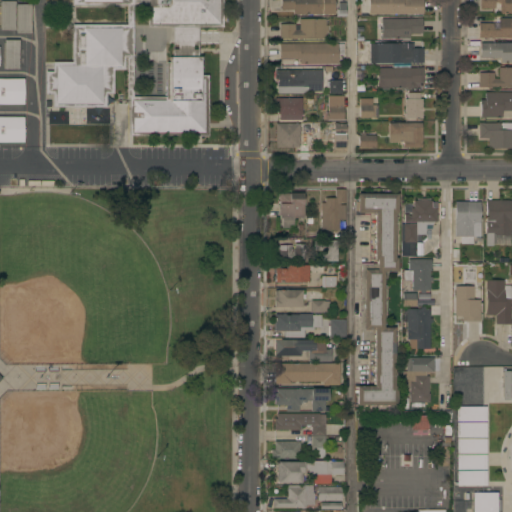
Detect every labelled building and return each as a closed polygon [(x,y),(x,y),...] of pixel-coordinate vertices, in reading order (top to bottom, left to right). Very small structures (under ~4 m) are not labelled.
[(221,0),(221,27),(197,27),(197,57),(199,57),(199,75),(207,75),(206,136),(128,135),(128,97),(125,96),(126,57),(123,57),(123,70),(112,70),(112,93),(105,93),(105,106),(51,106),(52,93),(44,93),(44,71),(51,71),(51,62),(70,62),(71,24),(126,24),(126,5),(71,4),(71,0),(221,0)] [(333,0),(333,14),(292,14),(292,9),(279,9),(279,0),(333,0)] [(359,0),(422,0),(422,13),(367,14),(367,13),(359,13),(359,0)] [(511,0),(511,13),(499,13),(499,2),(493,2),(493,8),(479,8),(479,0),(511,0)] [(0,1),(14,1),(14,30),(0,30),(0,1)] [(15,4),(30,4),(30,33),(15,33),(15,4)] [(416,18),(421,18),(421,33),(408,33),(408,39),(380,38),(380,18),(416,18)] [(492,23),(497,23),(497,18),(511,18),(511,38),(477,38),(478,23),(492,23)] [(293,24),(293,30),(298,30),(298,19),(324,19),(324,25),(327,25),(327,31),(324,31),(324,38),(278,38),(278,24),(293,24)] [(18,39),(18,69),(3,69),(3,40),(18,39)] [(511,42),(511,63),(499,63),(499,58),(479,58),(479,42),(511,42)] [(336,43),(336,63),(298,63),(298,58),(278,58),(278,43),(336,43)] [(409,43),(409,48),(422,48),(422,63),(406,63),(406,68),(422,67),(422,82),(408,83),(408,90),(399,90),(399,87),(376,88),(376,68),(391,68),(391,63),(368,63),(368,43),(409,43)] [(493,72),(493,78),(497,78),(497,67),(511,67),(511,87),(478,87),(477,72),(493,72)] [(320,70),(320,91),(305,91),(305,93),(276,93),(276,77),(273,77),(273,70),(320,70)] [(22,104),(0,104),(0,78),(22,78),(22,104)] [(340,80),(340,93),(327,93),(327,80),(340,80)] [(418,92),(418,98),(421,99),(421,119),(403,118),(404,98),(406,98),(406,92),(418,92)] [(511,92),(511,110),(500,110),(500,117),(479,117),(479,100),(484,100),(484,92),(511,92)] [(325,112),(327,112),(327,96),(342,95),(342,119),(325,119),(325,112)] [(300,98),(300,114),(291,114),(291,115),(288,115),(288,114),(276,114),(276,106),(273,106),(273,98),(300,98)] [(371,98),(371,104),(377,104),(377,117),(358,117),(358,98),(371,98)] [(0,117),(22,117),(22,141),(0,141),(0,117)] [(420,123),(420,147),(401,147),(401,142),(387,142),(387,122),(420,123)] [(480,122),(480,123),(511,123),(511,148),(487,148),(487,138),(478,138),(477,122),(480,122)] [(312,123),(312,141),(298,141),(298,152),(294,152),(294,147),(274,147),(274,123),(312,123)] [(344,123),(345,147),(332,147),(332,134),(333,134),(333,123),(344,123)] [(364,132),(364,135),(374,135),(374,147),(357,147),(357,135),(359,135),(359,132),(364,132)] [(320,219),(318,219),(318,217),(320,217),(320,203),(324,203),(324,198),(334,198),(334,189),(344,189),(344,202),(339,202),(339,205),(344,205),(343,219),(337,219),(337,230),(320,230),(320,219)] [(302,218),(278,218),(278,215),(277,215),(277,208),(278,208),(278,193),(302,193),(302,218)] [(356,386),(373,386),(373,330),(371,330),(371,340),(360,340),(360,263),(376,263),(376,260),(373,260),(374,213),(356,213),(356,194),(396,194),(396,213),(394,213),(394,258),(396,258),(396,271),(383,271),(382,328),(393,328),(393,386),(396,386),(396,405),(355,405),(356,386)] [(401,250),(400,250),(400,240),(402,240),(402,224),(405,224),(405,215),(409,215),(409,213),(403,213),(403,208),(409,209),(409,207),(412,207),(412,200),(430,200),(430,207),(435,207),(435,221),(430,222),(430,225),(424,225),(424,234),(420,234),(420,241),(415,241),(415,256),(401,256),(401,250)] [(510,200),(509,235),(492,235),(492,244),(484,244),(484,200),(510,200)] [(479,201),(479,237),(471,237),(471,243),(459,243),(459,237),(453,236),(453,201),(479,201)] [(336,240),(336,256),(323,256),(323,250),(313,250),(313,240),(336,240)] [(293,261),(293,260),(290,260),(290,261),(277,261),(277,260),(274,260),(274,246),(278,246),(278,245),(292,245),(292,253),(295,253),(295,248),(301,248),(301,261),(293,261)] [(402,270),(407,270),(407,259),(430,259),(430,271),(428,271),(428,277),(431,277),(431,281),(428,281),(428,290),(423,290),(423,293),(419,293),(419,290),(410,290),(410,279),(402,279),(402,270)] [(286,268),(286,265),(325,265),(325,273),(307,273),(307,282),(305,282),(305,286),(300,286),(300,282),(274,282),(274,268),(286,268)] [(334,276),(334,287),(320,287),(320,276),(334,276)] [(502,280),(502,299),(509,299),(509,324),(494,324),(494,315),(484,315),(484,280),(502,280)] [(472,286),(472,299),(479,299),(479,321),(461,321),(461,316),(453,316),(453,286),(472,286)] [(301,290),(301,307),(274,307),(274,290),(301,290)] [(415,293),(414,306),(401,306),(401,293),(415,293)] [(323,300),(323,301),(328,301),(328,311),(323,311),(323,312),(309,312),(309,300),(323,300)] [(419,309),(419,306),(423,306),(423,309),(428,309),(428,318),(431,318),(431,322),(428,322),(428,330),(421,330),(421,339),(405,339),(405,309),(419,309)] [(297,315),(297,314),(310,314),(310,315),(320,315),(320,327),(312,327),(312,329),(303,329),(303,337),(283,337),(283,331),(274,331),(274,315),(297,315)] [(344,319),(344,337),(328,337),(328,320),(344,319)] [(273,356),(274,340),(323,340),(323,349),(330,349),(330,362),(295,361),(295,356),(273,356)] [(408,386),(406,386),(406,383),(406,371),(403,371),(404,357),(433,357),(432,371),(425,371),(425,376),(427,376),(427,393),(428,393),(428,402),(408,402),(408,386)] [(274,362),(277,362),(277,363),(338,363),(338,385),(327,385),(322,385),(322,381),(289,381),(289,384),(274,384),(274,362)] [(508,400),(508,371),(500,371),(501,400),(508,400)] [(327,389),(327,401),(324,401),(324,412),(310,412),(310,401),(306,401),(305,403),(300,403),(300,406),(298,406),(298,411),(285,411),(285,406),(273,406),(273,394),(276,394),(276,389),(327,389)] [(453,406),(483,406),(483,420),(454,421),(453,406)] [(273,418),(276,418),(276,414),(318,414),(318,415),(324,415),(324,423),(324,435),(310,435),(310,425),(299,425),(299,430),(273,429),(273,418)] [(411,430),(412,416),(428,417),(428,431),(411,430)] [(454,422),(483,422),(483,437),(454,437),(454,422)] [(324,436),(324,448),(323,448),(323,457),(311,458),(311,448),(310,448),(310,436),(324,436)] [(454,439),(483,438),(483,453),(454,453),(454,439)] [(298,441),(298,458),(270,458),(270,449),(273,449),(273,441),(298,441)] [(447,447),(447,466),(433,466),(433,447),(447,447)] [(454,454),(483,454),(483,468),(454,468),(454,454)] [(303,462),(303,463),(307,463),(307,462),(312,462),(312,461),(329,461),(329,462),(342,462),(342,475),(329,475),(329,485),(312,485),(312,475),(307,475),(307,469),(303,469),(303,474),(300,474),(300,483),(275,483),(275,462),(303,462)] [(454,471),(483,470),(483,485),(454,485),(454,471)] [(285,500),(285,498),(286,498),(286,486),(311,486),(311,493),(305,493),(305,507),(304,507),(304,508),(272,508),(272,499),(285,500)] [(316,487),(340,487),(339,510),(319,510),(319,502),(316,502),(316,487)] [(494,491),(494,511),(470,511),(470,491),(494,491)]
